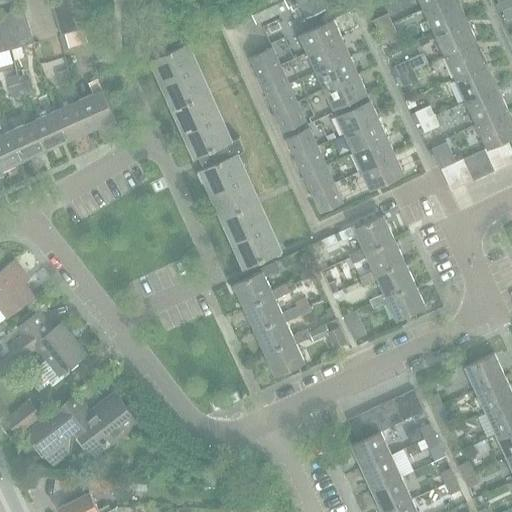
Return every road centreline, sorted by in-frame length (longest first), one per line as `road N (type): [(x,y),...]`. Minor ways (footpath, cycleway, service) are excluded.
road 1 (residential): [(269,420),(472,316),(482,286),(467,231)]
road 2 (residential): [(153,134),(211,275),(116,323)]
road 3 (residential): [(116,323),(200,422),(236,431),(269,420)]
road 4 (residential): [(28,211),(153,134)]
road 5 (residential): [(28,211),(116,323)]
